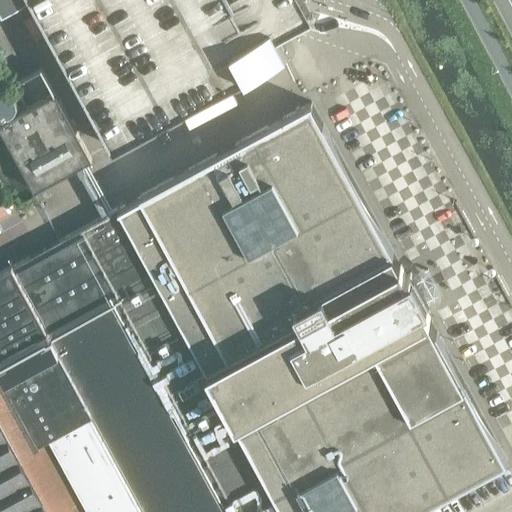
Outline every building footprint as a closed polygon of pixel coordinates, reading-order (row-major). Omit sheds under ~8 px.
[(0,0),(0,4),(3,9),(20,0),(34,0),(114,147),(287,53),(277,35),(314,15),(305,0),(0,0)] [(0,89),(0,126),(35,190),(36,189),(37,189),(46,184),(92,159),(56,91),(54,93),(40,68),(11,84),(0,89)] [(231,511),(412,511),(508,460),(425,307),(429,305),(427,303),(422,305),(419,300),(421,299),(422,298),(422,297),(423,296),(423,295),(424,294),(424,292),(424,290),(424,288),(423,287),(422,285),(421,284),(419,283),(417,282),(415,281),(414,281),(412,282),(410,283),(407,277),(412,274),(411,272),(407,274),(312,100),(77,229),(231,511)] [(0,217),(11,211),(0,190),(0,217)] [(231,511),(77,229),(13,263),(12,262),(0,268),(0,511),(231,511)]
